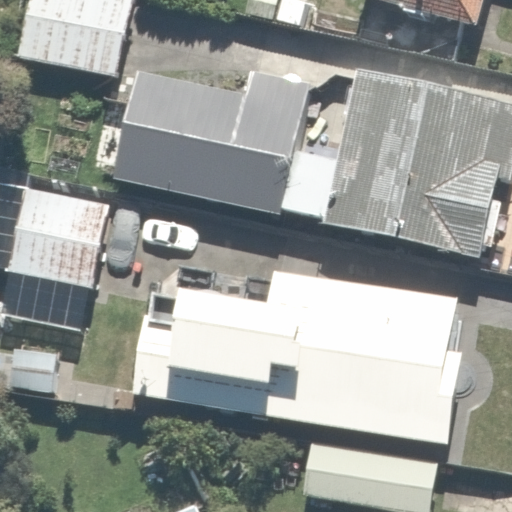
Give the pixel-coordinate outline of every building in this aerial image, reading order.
[(127,0),(14,0),(5,61),(116,78),(127,0)] [(372,0),(473,27),(480,0),(372,0)] [(499,258),(511,188),(511,110),(351,80),(337,155),(296,147),(303,110),(130,78),(110,184),(499,258)] [(113,198),(19,186),(8,271),(101,283),(113,198)] [(409,291),(267,275),(265,301),(166,290),(163,320),(140,317),(131,398),(455,448),(467,353),(454,352),(464,277),(411,271),(409,291)] [(306,436),(297,494),(416,511),(430,511),(439,456),(306,436)] [(195,511),(189,497),(157,511),(195,511)]
